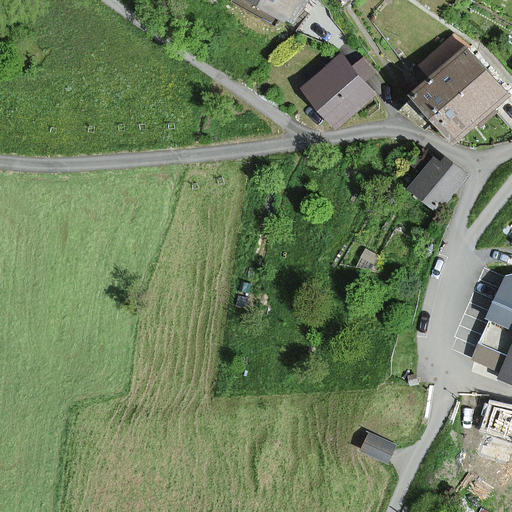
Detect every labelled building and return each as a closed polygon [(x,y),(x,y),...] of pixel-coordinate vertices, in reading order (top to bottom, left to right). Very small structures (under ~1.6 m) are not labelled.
[(299,0),(248,0),(287,22),(299,0)] [(505,95),(468,52),(413,95),(423,106),(434,118),(453,140),(495,104),(505,95)] [(340,57),(303,89),(337,127),(374,95),(340,57)] [(466,176),(446,160),(443,164),(435,158),(410,189),(437,211),(466,176)] [(511,275),(507,276),(474,359),(502,370),(500,377),(511,382),(511,275)] [(511,407),(491,402),(483,430),(511,440),(511,407)] [(395,446),(370,434),(362,450),(387,462),(395,446)]
